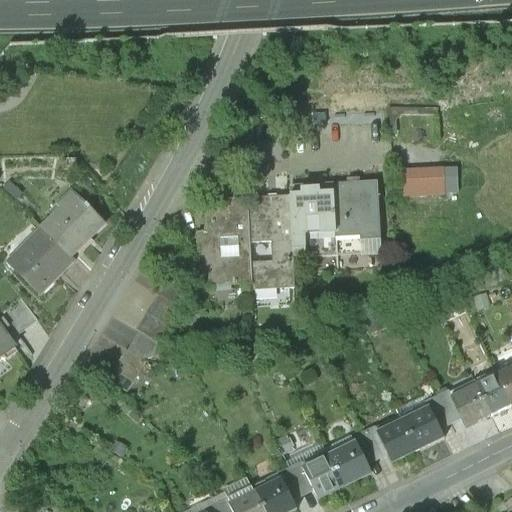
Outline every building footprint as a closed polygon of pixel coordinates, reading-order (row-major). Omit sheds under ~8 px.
[(403,176),(405,202),(459,199),(458,183),(444,183),(444,174),(403,176)] [(380,188),(335,190),(337,238),(337,244),(361,243),(362,247),(383,246),(380,188)] [(305,240),(337,238),(335,190),(290,193),(290,202),(294,265),(307,264),(305,240)] [(56,219),(40,234),(72,266),(107,232),(71,196),(52,215),(56,219)] [(290,202),(249,204),(251,248),(272,247),(273,268),(252,269),(254,292),(254,297),(295,295),(294,265),(290,202)] [(230,208),(206,209),(208,239),(199,240),(201,275),(211,275),(212,294),(254,292),(252,269),(251,248),(249,204),(230,205),(230,208)] [(75,269),(72,266),(40,234),(7,268),(41,303),(75,269)] [(107,384),(127,397),(190,294),(169,281),(137,334),(140,336),(128,355),(125,354),(107,384)] [(486,297),(475,300),(478,313),(490,310),(486,297)] [(0,363),(15,353),(0,332),(0,363)] [(511,371),(499,378),(511,405),(511,371)] [(511,405),(499,378),(475,389),(489,417),(511,406),(511,405)] [(466,429),(489,417),(475,389),(452,400),(461,419),(466,429)] [(437,431),(461,419),(452,400),(447,391),(423,402),(428,410),(437,431)] [(428,410),(402,423),(417,453),(442,441),(437,431),(428,410)] [(391,466),(417,453),(402,423),(376,435),(387,457),(391,466)] [(366,467),(387,457),(376,435),(372,427),(352,437),(355,444),(366,467)] [(288,440),(278,444),(283,455),(293,451),(288,440)] [(355,444),(329,457),(344,487),(370,475),(366,467),(355,444)] [(318,500),(344,487),(329,457),(303,469),(314,491),(318,500)] [(292,502),(314,491),(303,469),(300,463),(278,473),(281,480),(292,502)] [(281,480),(256,493),(265,511),(293,511),(296,511),(292,502),(281,480)] [(265,511),(256,493),(230,505),(233,511),(265,511)] [(511,499),(511,498),(503,506),(506,510),(511,504),(511,499)] [(233,511),(230,505),(227,499),(203,511),(233,511)]
